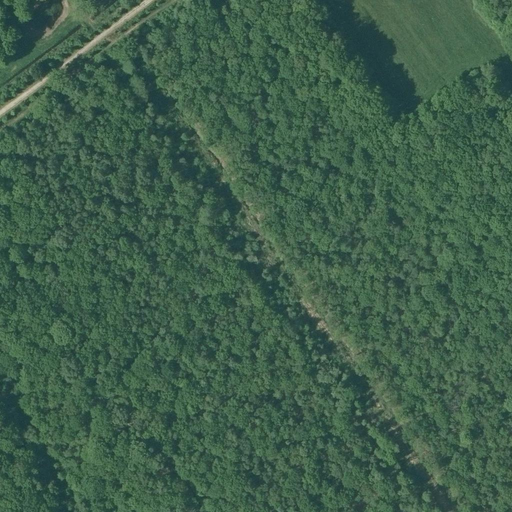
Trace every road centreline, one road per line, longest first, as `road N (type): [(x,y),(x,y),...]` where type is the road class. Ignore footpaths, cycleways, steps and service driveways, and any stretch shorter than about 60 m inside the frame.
road 1 (track): [(169,0),(0,127)]
road 2 (track): [(0,111),(148,0)]
road 3 (track): [(0,75),(82,14),(100,36)]
